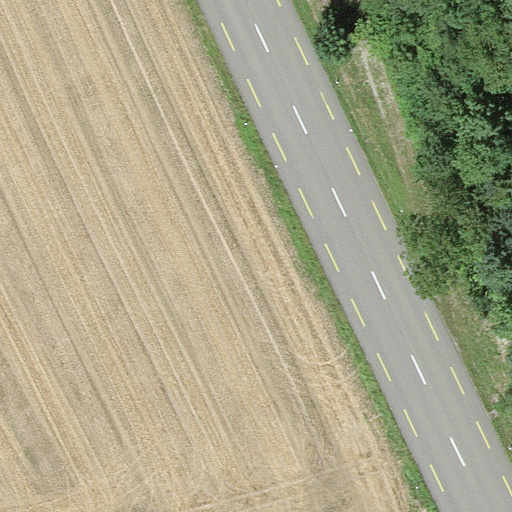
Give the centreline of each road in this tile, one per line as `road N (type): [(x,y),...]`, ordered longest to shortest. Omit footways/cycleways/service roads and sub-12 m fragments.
road 1 (tertiary): [(486,511),(245,0)]
road 2 (track): [(413,358),(419,284),(405,174),(341,0)]
